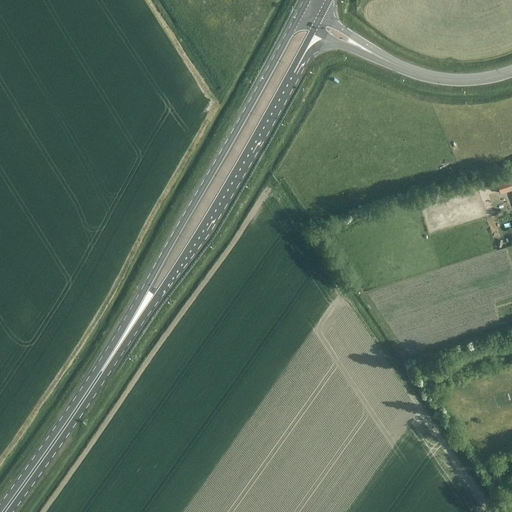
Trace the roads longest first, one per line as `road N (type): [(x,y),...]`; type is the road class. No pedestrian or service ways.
road 1 (trunk): [(298,14),(101,369)]
road 2 (trunk): [(101,369),(207,216),(313,29)]
road 3 (trunk): [(1,511),(101,369)]
road 4 (tertiary): [(511,70),(439,78),(381,58)]
